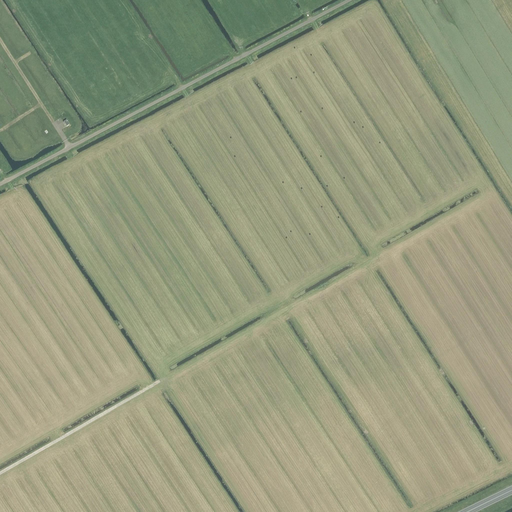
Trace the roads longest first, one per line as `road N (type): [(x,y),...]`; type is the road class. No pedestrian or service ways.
road 1 (unclassified): [(0,183),(348,0)]
road 2 (unknown): [(0,472),(157,382)]
